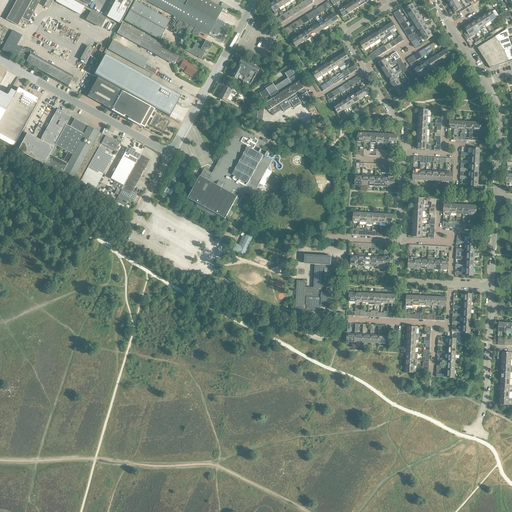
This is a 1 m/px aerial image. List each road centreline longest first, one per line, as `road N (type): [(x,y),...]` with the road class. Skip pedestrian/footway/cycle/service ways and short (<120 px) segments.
road 1 (unclassified): [(169,153),(0,61)]
road 2 (unclassified): [(169,153),(258,0)]
